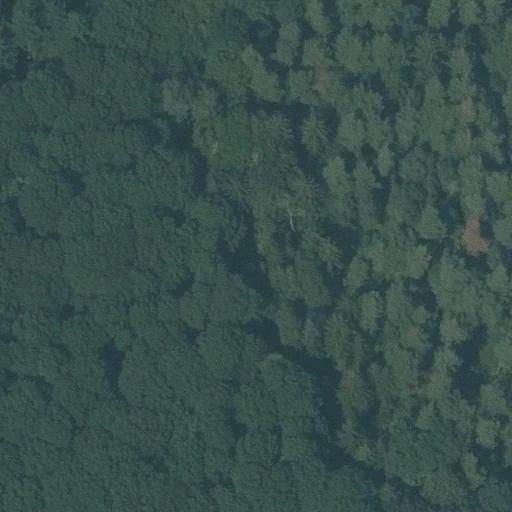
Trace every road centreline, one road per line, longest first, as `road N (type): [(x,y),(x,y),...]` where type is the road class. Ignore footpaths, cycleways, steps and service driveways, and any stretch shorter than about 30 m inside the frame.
road 1 (track): [(357,511),(81,0)]
road 2 (track): [(0,132),(248,0)]
